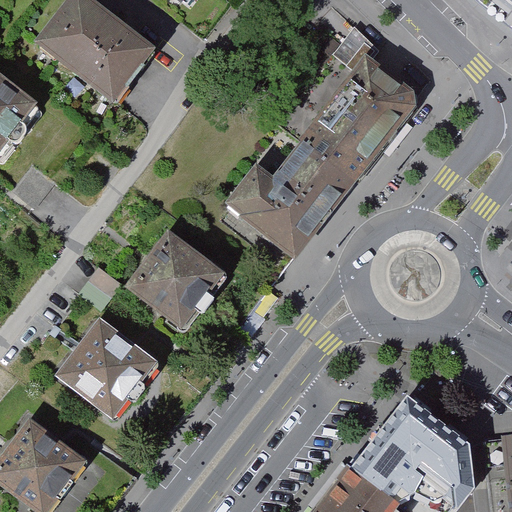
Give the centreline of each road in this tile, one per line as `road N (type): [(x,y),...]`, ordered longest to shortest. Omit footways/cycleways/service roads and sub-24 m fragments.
road 1 (residential): [(0,343),(215,61)]
road 2 (tertiary): [(367,252),(162,511)]
road 3 (tertiary): [(197,511),(330,344),(377,316)]
road 4 (tertiary): [(509,138),(500,97),(409,0)]
road 5 (tertiary): [(509,138),(461,163),(414,222)]
road 6 (tertiary): [(464,249),(502,188),(509,138)]
